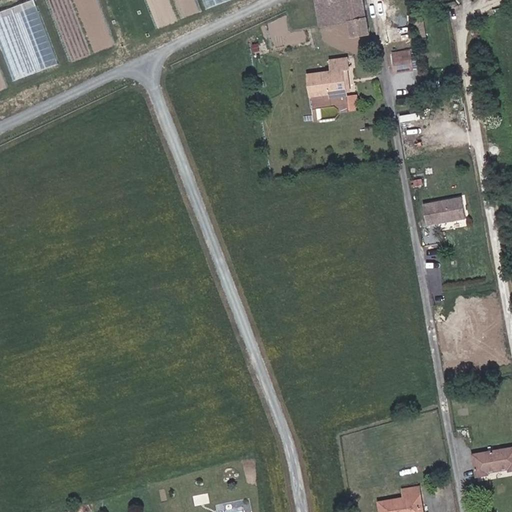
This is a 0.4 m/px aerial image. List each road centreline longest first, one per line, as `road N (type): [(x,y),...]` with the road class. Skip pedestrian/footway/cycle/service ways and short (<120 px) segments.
road 1 (residential): [(458,511),(363,0)]
road 2 (track): [(505,0),(467,19),(461,43),(511,312)]
